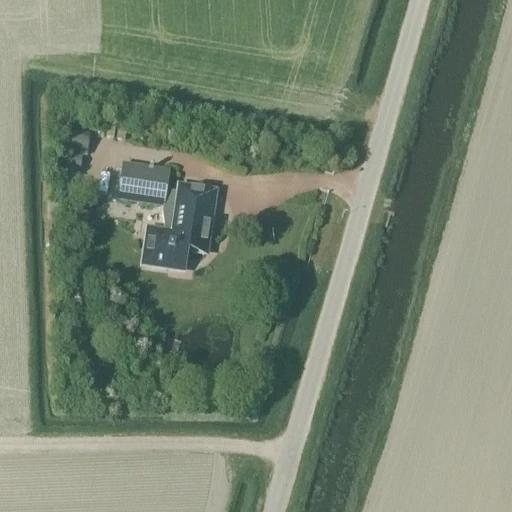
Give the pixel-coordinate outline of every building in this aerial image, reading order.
[(108,120),(105,140),(113,141),(116,121),(108,120)] [(118,126),(116,142),(124,143),(127,127),(118,126)] [(90,136),(69,133),(61,132),(58,154),(87,158),(90,136)] [(63,171),(80,174),(82,160),(65,158),(63,171)] [(138,271),(184,278),(187,257),(208,260),(217,192),(176,186),(174,195),(165,193),(168,173),(120,166),(115,203),(162,210),(161,213),(161,218),(162,223),(163,228),(162,231),(144,229),(138,271)]
